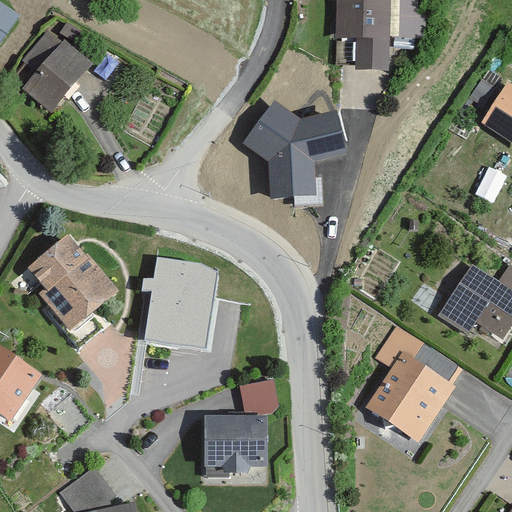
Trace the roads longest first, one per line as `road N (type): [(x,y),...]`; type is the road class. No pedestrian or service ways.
road 1 (unclassified): [(315,511),(303,335),(283,282),(223,230),(149,208)]
road 2 (residential): [(149,208),(267,63),(274,0)]
road 3 (unclassified): [(149,208),(66,194),(30,175)]
